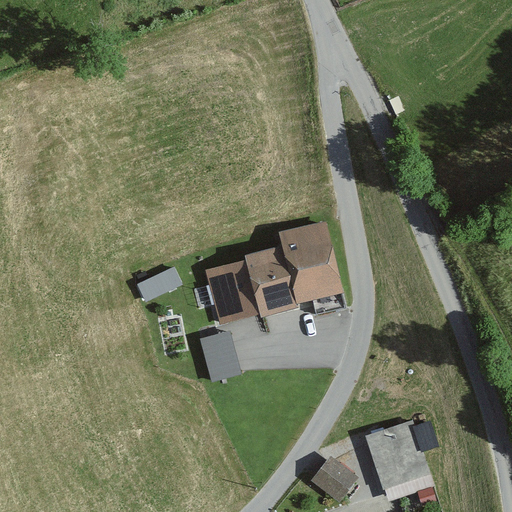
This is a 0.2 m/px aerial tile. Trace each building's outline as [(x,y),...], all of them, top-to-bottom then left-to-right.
[(343,310),(321,224),(273,237),(276,249),(240,258),(241,264),(203,274),(217,324),(255,314),(256,319),(294,309),(295,313),(312,309),(314,318),(343,310)] [(146,297),(185,279),(176,261),(137,279),(146,297)] [(211,377),(242,372),(233,324),(202,330),(211,377)] [(410,422),(362,439),(382,494),(430,477),(422,453),(436,448),(427,422),(412,428),(410,422)] [(352,478),(327,460),(308,486),(334,504),(352,478)]
